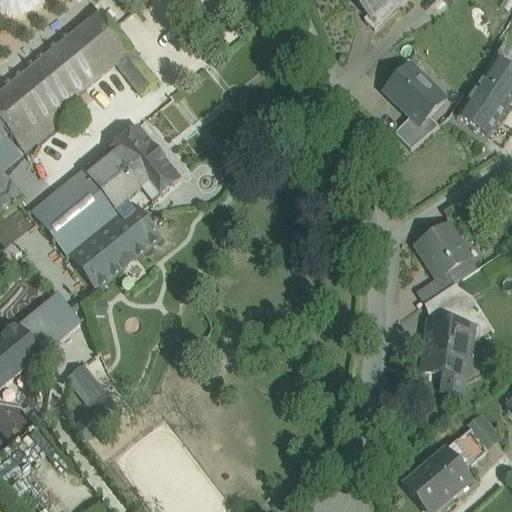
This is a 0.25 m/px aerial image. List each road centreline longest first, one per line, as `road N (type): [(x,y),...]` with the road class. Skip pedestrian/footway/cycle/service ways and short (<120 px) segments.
road 1 (residential): [(377,246),(378,328),(359,453),(329,509)]
road 2 (residential): [(285,0),(363,184),(377,246)]
road 3 (unclassified): [(377,246),(511,160)]
